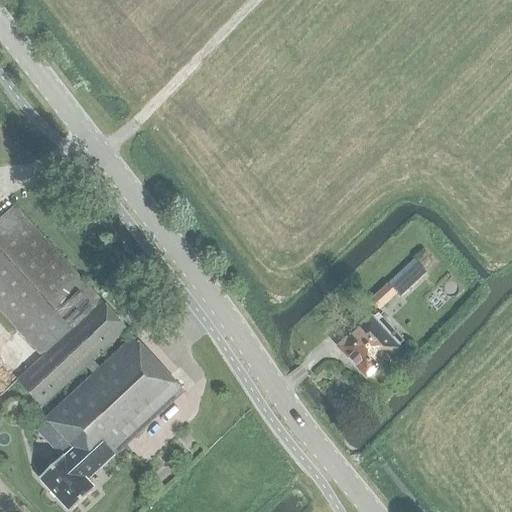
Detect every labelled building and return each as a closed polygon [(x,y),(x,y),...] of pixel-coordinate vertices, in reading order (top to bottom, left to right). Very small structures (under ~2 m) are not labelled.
[(0,311),(41,357),(101,302),(14,207),(0,220),(0,311)] [(429,275),(414,260),(370,301),(379,311),(397,294),(402,300),(429,275)] [(125,329),(102,304),(18,382),(41,407),(85,366),(93,375),(98,370),(90,361),(125,329)] [(367,377),(375,369),(382,377),(392,367),(385,360),(397,349),(403,342),(380,317),(373,323),(370,320),(340,348),(367,377)] [(45,419),(95,474),(183,393),(133,338),(98,370),(93,375),(45,419)] [(94,474),(73,450),(64,457),(63,456),(38,479),(68,511),(69,511),(94,490),(86,481),(94,474)]
